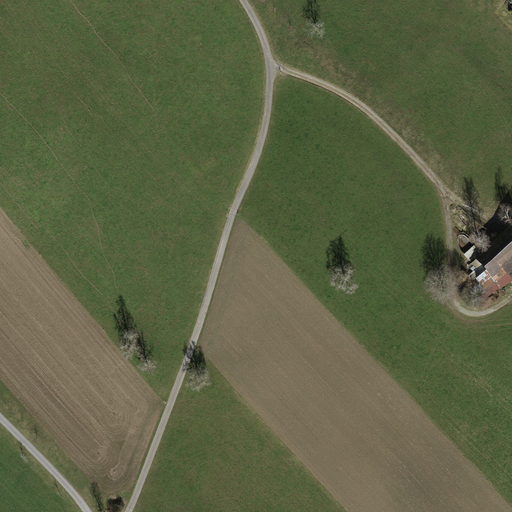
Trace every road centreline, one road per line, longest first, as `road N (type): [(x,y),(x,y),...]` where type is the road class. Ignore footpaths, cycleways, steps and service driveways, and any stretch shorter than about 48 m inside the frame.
road 1 (unclassified): [(128,511),(268,122),(274,71),(241,0)]
road 2 (track): [(485,217),(446,195),(362,106),(312,78),(274,71)]
road 3 (track): [(446,195),(458,301),(475,311),(511,295)]
road 4 (unclassified): [(0,423),(87,511)]
